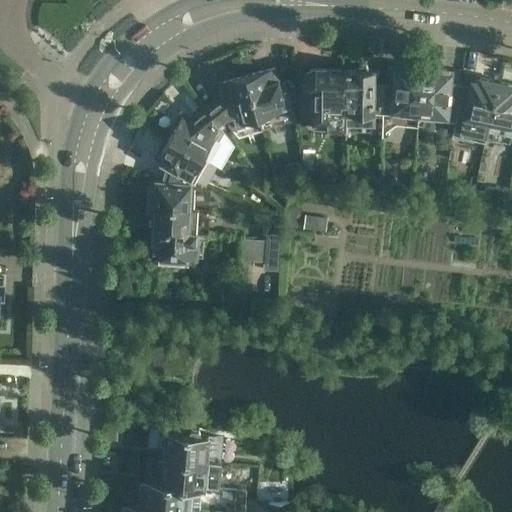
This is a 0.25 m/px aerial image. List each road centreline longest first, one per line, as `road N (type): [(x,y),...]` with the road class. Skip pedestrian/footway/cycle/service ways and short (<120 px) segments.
road 1 (secondary): [(57,511),(76,197),(100,102)]
road 2 (secondary): [(511,29),(433,13),(260,4),(226,7),(166,31)]
road 3 (residential): [(0,30),(62,83),(100,102)]
